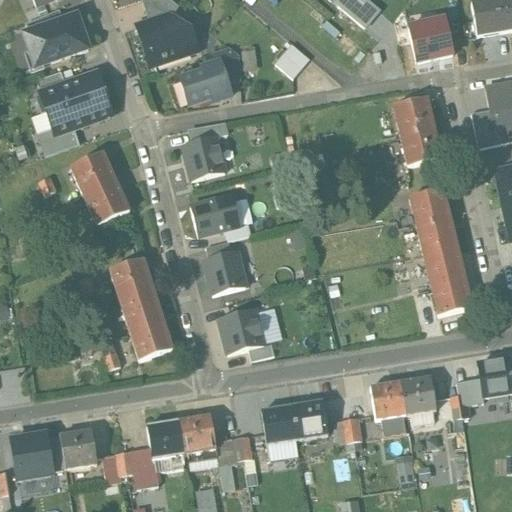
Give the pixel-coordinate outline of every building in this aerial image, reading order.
[(32,0),(36,8),(55,0),(32,0)] [(178,9),(166,0),(145,0),(141,1),(145,14),(151,12),(155,24),(170,19),(178,9)] [(511,22),(509,2),(471,8),(476,40),(511,33),(511,22)] [(58,12),(25,26),(29,37),(63,25),(58,12)] [(29,37),(24,39),(31,59),(35,58),(39,69),(88,52),(76,18),(66,22),(67,24),(63,25),(29,37)] [(170,19),(155,24),(137,29),(150,67),(195,53),(189,34),(170,19)] [(408,31),(416,67),(453,58),(444,23),(408,31)] [(291,48),(275,67),(292,82),(309,63),(291,48)] [(228,51),(211,56),(215,67),(218,66),(226,89),(240,85),(238,59),(228,51)] [(258,69),(258,52),(242,52),(242,69),(258,69)] [(215,67),(201,72),(203,75),(180,83),(189,109),(211,102),(213,106),(230,100),(226,89),(218,66),(215,67)] [(38,83),(42,95),(65,87),(61,75),(38,83)] [(42,95),(40,95),(55,139),(111,119),(103,95),(102,95),(95,76),(65,87),(42,95)] [(511,86),(486,92),(489,114),(493,135),(506,133),(511,131),(511,86)] [(426,103),(393,111),(400,141),(433,133),(426,103)] [(493,135),(489,114),(471,118),(478,152),(500,148),(509,147),(506,133),(493,135)] [(224,127),(189,132),(193,147),(215,141),(227,138),(224,127)] [(433,133),(400,141),(407,171),(441,163),(433,133)] [(224,177),(215,141),(193,147),(182,149),(191,185),(224,177)] [(509,147),(500,148),(502,156),(510,155),(509,147)] [(102,157),(70,172),(83,201),(115,186),(102,157)] [(511,170),(495,174),(503,209),(511,206),(511,170)] [(49,182),(38,187),(44,200),(55,195),(49,182)] [(115,186),(83,201),(97,230),(129,215),(115,186)] [(442,194),(409,202),(416,232),(449,224),(442,194)] [(233,200),(190,211),(197,241),(224,234),(240,230),(233,200)] [(511,206),(503,209),(510,244),(511,244),(511,206)] [(449,224),(416,232),(423,261),(456,253),(449,224)] [(69,226),(58,231),(64,245),(75,239),(69,226)] [(240,230),(224,234),(228,246),(250,240),(247,228),(240,230)] [(205,252),(208,263),(231,258),(228,246),(205,252)] [(456,253),(423,261),(430,290),(464,282),(456,253)] [(236,256),(231,258),(208,263),(203,265),(212,300),(245,292),(236,256)] [(142,264),(109,275),(119,305),(152,294),(142,264)] [(90,281),(78,285),(83,299),(94,295),(90,281)] [(464,282),(430,290),(438,320),(471,312),(464,282)] [(152,294),(119,305),(129,335),(162,324),(152,294)] [(218,323),(227,359),(247,354),(263,350),(254,314),(218,323)] [(103,319),(91,323),(92,325),(85,327),(89,340),(108,333),(103,319)] [(162,324),(129,335),(139,365),(172,354),(162,324)] [(263,350),(247,354),(251,366),(274,359),(271,347),(263,350)] [(115,357),(104,361),(108,375),(120,371),(115,357)] [(511,393),(507,365),(477,370),(483,402),(511,397),(511,393)] [(429,382),(399,387),(405,420),(435,415),(429,382)] [(399,387),(369,392),(375,424),(405,420),(399,387)] [(469,422),(465,400),(457,401),(461,423),(469,422)] [(457,401),(450,402),(453,424),(461,423),(457,401)] [(321,407),(292,411),(297,444),(327,439),(321,407)] [(292,411),(261,416),(266,449),(297,444),(292,411)] [(210,420),(178,425),(184,459),(215,454),(210,420)] [(357,423),(349,424),(353,447),(360,445),(357,423)] [(349,424),(342,426),(345,448),(353,447),(349,424)] [(178,425),(146,431),(150,453),(152,464),(184,459),(178,425)] [(91,435),(61,440),(66,474),(97,469),(91,435)] [(51,476),(46,443),(45,439),(11,444),(17,484),(51,479),(51,476)] [(51,476),(66,474),(61,440),(46,443),(51,476)] [(247,441),(239,442),(243,465),(251,463),(247,441)] [(239,442),(232,444),(236,466),(243,465),(239,442)] [(152,464),(150,453),(129,457),(135,493),(156,489),(152,464)] [(400,484),(414,483),(412,458),(398,459),(400,484)] [(120,484),(116,460),(101,463),(106,487),(120,484)] [(16,498),(12,475),(6,476),(10,499),(16,498)] [(6,476),(0,476),(0,480),(3,500),(4,500),(10,499),(6,476)] [(436,476),(422,478),(423,490),(437,488),(436,476)] [(218,511),(215,489),(197,492),(199,511),(218,511)] [(16,498),(10,499),(12,511),(19,510),(16,498)] [(10,499),(4,500),(5,511),(7,511),(12,511),(10,499)]
